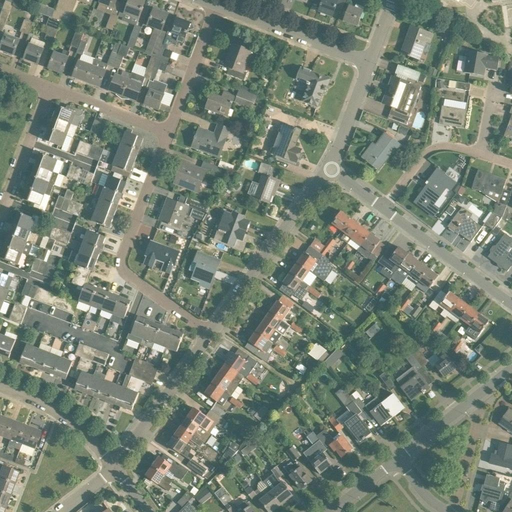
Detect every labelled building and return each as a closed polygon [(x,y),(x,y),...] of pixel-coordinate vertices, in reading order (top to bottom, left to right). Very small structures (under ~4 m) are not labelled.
[(59,0),(52,19),(61,22),(69,0),(59,0)] [(77,1),(74,0),(69,0),(61,22),(68,25),(77,1)] [(104,13),(106,9),(107,6),(114,9),(117,0),(100,0),(97,10),(104,13)] [(145,3),(139,0),(138,0),(129,0),(129,1),(125,0),(124,0),(118,17),(123,19),(125,14),(139,20),(143,9),(145,3)] [(312,4),(321,7),(319,12),(332,17),(337,4),(343,6),(345,0),(313,0),(313,1),(312,4)] [(357,27),(363,12),(365,8),(356,5),(355,9),(349,7),(344,22),(357,27)] [(2,10),(0,15),(0,22),(5,25),(10,12),(2,10)] [(154,10),(154,11),(148,26),(162,31),(168,15),(154,10)] [(111,14),(111,16),(106,29),(113,31),(118,17),(111,14)] [(166,37),(177,41),(183,43),(191,24),(177,19),(173,31),(169,30),(166,37)] [(20,32),(28,36),(33,23),(25,20),(20,32)] [(142,28),(136,26),(135,26),(130,39),(137,41),(142,28)] [(411,27),(407,37),(409,38),(403,54),(419,60),(425,42),(429,44),(432,35),(411,27)] [(45,40),(53,43),(58,31),(49,28),(45,40)] [(71,47),(78,50),(81,41),(83,37),(84,32),(77,30),(75,35),(71,47)] [(5,35),(0,49),(0,50),(14,56),(20,41),(5,35)] [(153,49),(161,52),(162,48),(166,39),(158,36),(153,49)] [(81,41),(78,50),(76,54),(82,56),(87,44),(81,41)] [(108,66),(113,68),(121,45),(116,43),(112,53),(107,65),(95,60),(93,66),(86,83),(100,88),(106,72),(106,71),(108,66)] [(24,60),(38,65),(44,50),(30,45),(24,60)] [(130,49),(121,45),(113,68),(119,70),(124,57),(126,58),(130,49)] [(232,46),(224,65),(230,67),(227,75),(244,81),(247,73),(243,72),(251,53),(232,46)] [(158,59),(170,64),(171,60),(176,62),(179,55),(162,48),(161,52),(158,59)] [(49,69),(63,74),(68,59),(68,58),(70,53),(64,51),(62,56),(55,53),(49,69)] [(488,56),(488,55),(468,52),(464,73),(484,77),(486,69),(497,71),(499,58),(488,56)] [(151,78),(154,68),(158,59),(152,57),(145,75),(151,78)] [(170,64),(158,59),(154,68),(159,70),(171,75),(174,69),(169,67),(170,64)] [(86,83),(93,66),(79,61),(73,78),(86,83)] [(395,72),(418,80),(421,70),(398,62),(395,72)] [(159,70),(154,68),(151,78),(150,81),(155,83),(159,70)] [(294,89),(306,94),(303,102),(317,107),(323,91),(325,92),(330,80),(302,69),(294,89)] [(132,73),(129,80),(123,97),(136,102),(145,78),(132,73)] [(129,80),(121,77),(116,75),(109,92),(123,97),(129,80)] [(392,107),(388,119),(407,125),(421,88),(392,77),(382,104),(392,107)] [(155,83),(150,81),(147,89),(150,90),(145,105),(158,111),(164,96),(167,88),(155,83)] [(471,85),(457,82),(456,89),(469,91),(471,85)] [(252,109),(257,96),(240,90),(235,102),(252,109)] [(235,96),(224,92),(222,98),(211,94),(206,109),(227,117),(235,96)] [(75,116),(78,117),(79,117),(80,117),(81,117),(81,116),(82,116),(83,115),(83,114),(84,112),(69,107),(69,106),(68,106),(68,107),(67,107),(66,108),(66,110),(58,107),(54,118),(71,125),(75,116)] [(466,111),(453,109),(442,107),(439,125),(463,129),(466,111)] [(54,118),(49,130),(67,136),(71,125),(54,118)] [(416,119),(414,127),(421,130),(423,122),(416,119)] [(95,121),(90,132),(96,135),(101,123),(95,121)] [(101,123),(96,135),(102,137),(107,125),(101,123)] [(195,139),(192,148),(219,158),(227,138),(230,129),(218,125),(215,135),(198,129),(194,139),(195,139)] [(274,145),(271,153),(296,163),(301,151),(292,148),(299,131),(282,125),(279,134),(285,136),(281,148),(274,145)] [(61,151),(67,136),(49,130),(45,141),(58,146),(57,149),(61,151)] [(126,133),(121,144),(139,151),(143,139),(126,133)] [(365,160),(379,171),(388,158),(388,157),(391,153),(396,157),(403,148),(385,134),(365,160)] [(82,155),(86,143),(80,141),(76,153),(82,155)] [(92,146),(86,143),(82,155),(88,158),(92,146)] [(121,144),(117,155),(135,162),(139,151),(121,144)] [(98,148),(92,146),(88,158),(93,160),(98,148)] [(98,148),(93,160),(99,162),(104,150),(98,148)] [(105,164),(113,167),(130,174),(135,162),(117,155),(109,152),(105,164)] [(36,166),(53,172),(58,161),(40,154),(36,166)] [(203,162),(201,169),(184,163),(178,176),(177,176),(174,184),(198,193),(206,173),(219,178),(222,169),(203,162)] [(36,166),(31,177),(49,184),(55,186),(59,175),(53,172),(36,166)] [(72,180),(77,168),(71,166),(66,178),(72,180)] [(77,168),(72,180),(78,182),(83,170),(77,168)] [(440,210),(434,205),(447,188),(451,191),(456,184),(437,169),(426,184),(427,185),(414,203),(428,213),(435,218),(440,210)] [(84,184),(88,172),(83,170),(78,182),(84,184)] [(500,199),(503,191),(506,180),(478,170),(472,189),(500,199)] [(88,172),(84,184),(90,186),(94,175),(88,172)] [(254,198),(269,204),(274,190),(276,191),(280,182),(263,175),(254,198)] [(127,183),(119,180),(109,176),(105,188),(122,195),(127,183)] [(31,177),(27,188),(45,195),(49,184),(31,177)] [(100,199),(118,206),(122,195),(105,188),(99,186),(95,197),(100,199)] [(45,195),(27,188),(23,200),(40,207),(45,195)] [(64,198),(65,199),(71,201),(74,193),(67,191),(64,198)] [(55,208),(61,210),(65,199),(64,198),(59,196),(55,208)] [(71,201),(65,199),(61,210),(67,213),(71,201)] [(100,199),(96,210),(114,217),(118,206),(100,199)] [(186,206),(178,203),(167,199),(159,221),(169,225),(168,225),(171,226),(180,229),(185,215),(192,217),(194,210),(207,215),(210,207),(189,199),(186,206)] [(72,215),(77,203),(71,201),(67,213),(72,215)] [(83,205),(77,203),(72,215),(78,217),(83,205)] [(507,206),(498,203),(497,203),(493,213),(502,218),(507,206)] [(114,217),(96,210),(92,222),(109,229),(114,217)] [(332,224),(342,232),(351,220),(341,212),(332,224)] [(471,242),(482,228),(470,219),(469,220),(459,212),(448,227),(458,235),(460,233),(471,242)] [(13,225),(31,231),(35,220),(18,213),(13,225)] [(245,221),(246,219),(233,214),(232,216),(226,213),(219,232),(225,234),(222,242),(234,246),(236,239),(242,241),(249,222),(245,221)] [(502,218),(493,213),(485,225),(493,231),(502,218)] [(360,227),(351,220),(342,232),(345,234),(341,239),(348,244),(352,239),(360,227)] [(31,231),(13,225),(9,236),(27,242),(31,231)] [(50,239),(54,227),(49,225),(44,236),(49,238),(50,239)] [(60,229),(54,227),(50,239),(56,241),(60,229)] [(370,234),(360,227),(352,239),(361,246),(370,234)] [(60,229),(56,241),(61,243),(66,231),(60,229)] [(72,233),(66,231),(61,243),(67,245),(72,233)] [(88,231),(84,243),(101,250),(106,238),(88,231)] [(371,261),(374,263),(386,247),(380,242),(370,234),(361,246),(357,252),(367,259),(371,254),(374,256),(371,261)] [(511,242),(510,241),(511,239),(505,234),(504,237),(496,247),(492,248),(490,251),(491,254),(488,257),(497,264),(497,267),(500,268),(502,268),(507,272),(511,266),(511,242)] [(27,242),(9,236),(5,247),(22,254),(28,256),(33,245),(27,242)] [(50,239),(49,238),(45,249),(51,252),(56,241),(50,239)] [(331,238),(327,243),(331,247),(335,241),(331,238)] [(314,240),(310,247),(319,254),(320,254),(324,249),(327,252),(331,247),(327,243),(324,247),(314,240)] [(146,256),(147,257),(144,265),(153,268),(156,260),(165,264),(162,271),(170,274),(173,267),(174,267),(179,253),(151,242),(146,256)] [(84,243),(79,254),(97,261),(101,250),(84,243)] [(22,254),(5,247),(1,259),(18,265),(22,254)] [(315,260),(319,254),(310,247),(305,253),(297,263),(310,272),(317,262),(315,260)] [(399,248),(395,252),(390,247),(378,263),(394,275),(396,272),(409,255),(399,248)] [(197,271),(195,271),(192,279),(200,282),(199,286),(200,287),(201,286),(209,289),(213,278),(214,278),(220,261),(198,253),(194,263),(199,264),(197,271)] [(90,271),(90,272),(92,272),(97,261),(79,254),(75,266),(78,267),(79,267),(90,271)] [(406,280),(406,279),(418,262),(409,255),(396,272),(406,280)] [(35,259),(31,270),(37,273),(41,261),(35,259)] [(47,263),(41,261),(37,273),(43,275),(47,263)] [(428,270),(418,262),(406,279),(416,286),(419,282),(428,270)] [(53,265),(47,263),(43,275),(49,277),(53,265)] [(297,263),(290,273),(303,282),(310,272),(297,263)] [(53,265),(49,277),(54,279),(59,268),(53,265)] [(83,291),(85,285),(90,272),(90,271),(79,267),(78,267),(72,284),(78,286),(77,289),(83,291)] [(428,270),(419,282),(429,289),(438,277),(428,270)] [(0,286),(9,290),(13,278),(0,273),(0,286)] [(308,292),(313,295),(316,292),(303,282),(290,273),(283,283),(284,284),(279,290),(291,299),(300,286),(308,292)] [(28,297),(32,285),(26,283),(22,295),(28,297)] [(38,288),(32,285),(28,297),(33,299),(38,288)] [(79,302),(90,307),(97,289),(85,285),(83,291),(79,302)] [(9,290),(0,286),(0,299),(4,301),(9,290)] [(39,302),(44,290),(38,288),(33,299),(39,302)] [(108,293),(97,289),(90,307),(101,311),(108,293)] [(50,292),(44,290),(39,302),(45,304),(50,292)] [(445,319),(450,312),(459,300),(449,292),(447,296),(441,291),(429,307),(435,311),(439,307),(444,311),(440,315),(445,319)] [(51,306),(55,294),(50,292),(45,304),(51,306)] [(119,298),(108,293),(101,311),(113,315),(119,298)] [(57,308),(61,296),(55,294),(51,306),(57,308)] [(62,310),(67,298),(61,296),(57,308),(62,310)] [(270,312),(282,321),(294,305),(283,296),(278,302),(277,302),(270,312)] [(68,313),(73,301),(67,298),(62,310),(68,313)] [(124,320),(126,316),(131,302),(119,298),(113,315),(110,323),(114,324),(117,317),(124,320)] [(469,307),(459,300),(450,312),(460,319),(469,307)] [(79,303),(73,301),(68,313),(74,315),(79,303)] [(25,313),(27,307),(16,303),(13,309),(25,313)] [(410,314),(415,318),(422,309),(417,305),(410,314)] [(469,307),(460,319),(470,326),(479,314),(469,307)] [(23,319),(25,313),(13,309),(11,315),(23,319)] [(263,322),(275,331),(281,335),(282,335),(284,337),(290,327),(295,331),(298,327),(293,323),(290,327),(282,321),(270,312),(263,322)] [(489,322),(479,314),(470,326),(480,334),(489,322)] [(23,319),(11,315),(9,320),(21,325),(23,319)] [(131,335),(143,339),(150,322),(138,317),(131,335)] [(93,332),(97,324),(86,319),(82,328),(93,332)] [(154,344),(161,326),(150,322),(143,339),(154,344)] [(256,332),(272,344),(274,345),(281,335),(275,331),(263,322),(256,332)] [(376,324),(367,331),(371,336),(380,329),(376,324)] [(165,348),(172,330),(161,326),(154,344),(165,348)] [(430,332),(433,335),(444,343),(448,338),(437,330),(434,327),(430,332)] [(172,330),(165,348),(177,352),(184,335),(172,330)] [(272,344),(256,332),(249,342),(245,348),(257,356),(265,361),(269,356),(266,354),(272,344)] [(4,337),(0,347),(0,355),(9,359),(16,341),(4,337)] [(81,358),(85,346),(79,344),(75,356),(81,358)] [(20,363),(32,367),(39,350),(27,345),(20,363)] [(308,355),(317,361),(325,352),(326,351),(317,345),(308,355)] [(480,345),(475,350),(478,354),(484,349),(480,345)] [(85,346),(81,358),(87,360),(91,348),(85,346)] [(91,348),(87,360),(92,363),(95,357),(97,351),(91,348)] [(226,364),(244,377),(246,378),(249,375),(247,373),(248,371),(243,367),(250,357),(239,349),(235,355),(233,354),(226,364)] [(459,349),(455,354),(463,360),(467,355),(459,349)] [(39,350),(32,367),(43,371),(50,354),(39,350)] [(419,351),(413,356),(422,368),(428,363),(432,369),(436,366),(445,378),(456,369),(441,350),(426,360),(419,351)] [(95,357),(106,361),(109,355),(97,351),(95,357)] [(422,368),(413,356),(409,351),(403,355),(412,367),(396,380),(402,388),(412,401),(412,400),(422,392),(423,394),(425,393),(424,392),(429,389),(416,372),(422,368)] [(330,356),(325,352),(317,361),(321,365),(330,356)] [(43,371),(54,376),(61,358),(50,354),(43,371)] [(95,357),(92,363),(104,367),(106,361),(95,357)] [(61,358),(54,376),(66,380),(73,363),(61,358)] [(145,369),(147,363),(136,359),(133,365),(145,369)] [(147,363),(145,369),(157,374),(159,368),(147,363)] [(237,387),(244,377),(226,364),(219,374),(237,387)] [(131,370),(143,375),(145,369),(133,365),(131,370)] [(145,369),(143,375),(155,379),(157,374),(145,369)] [(129,376),(140,381),(143,375),(131,370),(129,376)] [(87,394),(93,377),(82,372),(75,390),(87,394)] [(396,387),(385,373),(380,377),(391,391),(396,387)] [(212,384),(224,392),(230,397),(237,387),(219,374),(212,384)] [(155,379),(143,375),(140,381),(152,385),(155,379)] [(87,394),(98,399),(104,381),(93,377),(87,394)] [(109,403),(116,385),(104,381),(98,399),(109,403)] [(217,403),(217,402),(223,407),(230,397),(224,392),(212,384),(205,394),(217,403)] [(109,403),(120,407),(127,390),(116,385),(109,403)] [(371,434),(361,421),(357,416),(362,412),(354,402),(343,389),(336,394),(354,416),(345,423),(350,429),(360,443),(361,442),(360,442),(363,440),(363,441),(366,439),(365,438),(371,434)] [(127,390),(120,407),(132,411),(139,394),(127,390)] [(382,404),(393,418),(405,409),(394,394),(382,404)] [(393,418),(382,404),(370,413),(381,427),(393,418)] [(215,405),(211,411),(221,419),(225,413),(215,405)] [(254,416),(259,421),(268,411),(264,406),(254,416)] [(188,418),(199,426),(210,434),(216,425),(221,428),(226,422),(221,419),(211,411),(210,411),(206,417),(194,409),(188,418)] [(511,433),(511,412),(509,410),(499,424),(511,433)] [(268,411),(259,421),(264,425),(273,415),(268,411)] [(343,429),(337,421),(334,417),(329,421),(338,432),(343,429)] [(0,436),(9,440),(16,423),(4,418),(0,429),(0,436)] [(210,434),(199,426),(188,418),(181,427),(203,443),(206,445),(209,440),(207,438),(210,434)] [(21,445),(28,427),(16,423),(9,440),(21,445)] [(28,427),(21,445),(34,450),(40,432),(28,427)] [(181,427),(175,436),(186,444),(190,440),(200,447),(203,443),(181,427)] [(194,456),(189,453),(192,448),(186,444),(175,436),(168,446),(180,454),(190,461),(187,466),(202,477),(207,470),(192,460),(194,456)] [(342,437),(335,442),(331,437),(327,441),(331,446),(330,446),(335,452),(336,450),(342,457),(352,449),(342,437)] [(511,446),(500,444),(497,457),(492,455),(490,464),(511,469),(511,446)] [(230,447),(223,457),(229,461),(237,453),(230,447)] [(287,452),(294,462),(300,457),(293,447),(287,452)] [(317,458),(311,463),(320,475),(332,465),(322,452),(315,457),(317,458)] [(159,458),(153,467),(164,475),(168,471),(181,480),(188,471),(165,454),(162,459),(159,458)] [(297,463),(292,466),(290,464),(284,469),(290,476),(301,490),(312,481),(297,463)] [(0,479),(14,485),(19,472),(0,465),(0,479)] [(173,481),(164,475),(153,467),(146,476),(158,484),(169,492),(172,487),(169,485),(173,481)] [(499,484),(499,481),(501,482),(502,479),(487,475),(484,486),(482,485),(481,491),(482,491),(480,500),(481,500),(486,504),(488,501),(493,503),(495,496),(502,498),(506,486),(499,484)] [(0,493),(9,497),(14,485),(0,479),(0,493)] [(281,505),(287,500),(292,497),(282,484),(280,482),(276,485),(273,482),(267,487),(281,505)] [(252,500),(257,496),(254,492),(250,487),(245,492),(252,500)] [(260,492),(263,496),(260,499),(259,500),(260,501),(268,511),(272,511),(276,509),(277,510),(280,507),(280,506),(281,505),(267,487),(260,492)] [(215,493),(229,511),(235,511),(236,511),(239,509),(222,488),(215,493)] [(188,492),(183,498),(177,503),(183,509),(189,503),(194,497),(188,492)] [(0,493),(0,506),(5,509),(9,497),(0,493)] [(196,511),(189,503),(183,509),(179,511),(196,511)]
